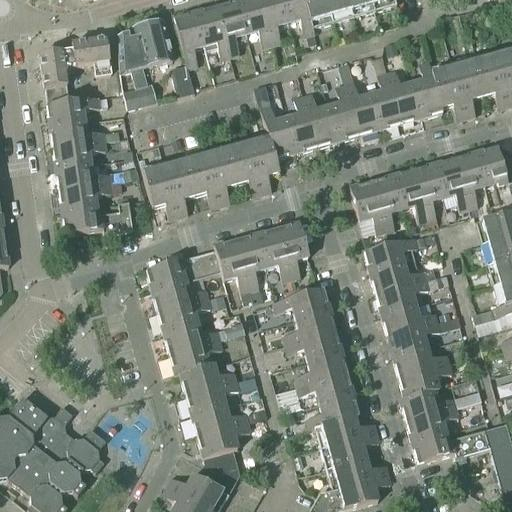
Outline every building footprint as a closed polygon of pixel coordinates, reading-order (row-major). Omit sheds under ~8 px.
[(278,0),(258,0),(256,1),(271,51),(279,49),(275,33),(287,30),(278,0)] [(278,0),(287,30),(298,26),(303,42),(313,39),(311,34),(302,0),(278,0)] [(302,0),(311,34),(316,33),(316,32),(333,27),(324,0),(302,0)] [(324,0),(333,27),(354,22),(346,0),(324,0)] [(346,0),(354,22),(374,16),(369,0),(346,0)] [(369,0),(374,16),(395,11),(392,0),(369,0)] [(256,1),(236,6),(245,40),(257,37),(261,54),(271,51),(256,1)] [(236,6),(214,12),(229,63),(238,60),(233,44),(245,40),(236,6)] [(194,18),(203,52),(215,49),(220,65),(219,70),(224,87),(235,85),(229,63),(214,12),(194,18)] [(192,55),(203,52),(194,18),(172,24),(185,71),(186,75),(196,72),(192,55)] [(131,35),(132,39),(140,74),(142,73),(171,65),(164,38),(161,27),(131,35)] [(140,74),(132,39),(116,43),(118,80),(129,77),(134,94),(146,91),(142,73),(140,74)] [(44,95),(46,110),(68,107),(64,74),(93,70),(95,82),(110,80),(105,45),(70,50),(71,56),(40,60),(38,63),(43,95),(44,95)] [(397,59),(394,48),(384,51),(387,62),(397,59)] [(507,52),(492,56),(507,112),(511,110),(511,96),(511,94),(511,93),(511,50),(507,52)] [(492,56),(471,62),(481,102),(493,99),(497,115),(507,112),(492,56)] [(263,64),(266,74),(275,71),(272,61),(263,64)] [(380,99),(369,102),(378,136),(399,130),(385,79),(380,62),(371,65),(380,99)] [(471,62),(450,68),(465,124),(474,121),(470,105),(481,102),(471,62)] [(422,87),(410,90),(419,124),(441,118),(440,113),(429,73),(427,68),(417,70),(422,87)] [(450,68),(429,73),(440,113),(451,110),(456,126),(465,124),(450,68)] [(342,90),(343,91),(356,142),(378,136),(369,102),(357,105),(347,70),(337,73),(342,90)] [(170,79),(173,92),(176,103),(192,99),(186,75),(185,71),(169,75),(170,79)] [(394,77),(385,79),(399,130),(419,124),(410,90),(398,94),(394,77)] [(146,91),(134,94),(139,112),(154,108),(150,90),(146,91)] [(269,111),(263,91),(253,94),(259,114),(269,111)] [(339,110),(327,113),(336,147),(356,142),(343,91),(334,93),(339,110)] [(139,112),(134,94),(122,97),(126,115),(139,112)] [(311,100),(301,103),(315,153),(336,147),(327,113),(315,117),(311,100)] [(45,111),(48,133),(83,128),(81,116),(99,113),(97,105),(97,103),(68,107),(46,110),(45,111)] [(106,112),(105,103),(97,105),(99,113),(106,112)] [(297,122),(286,125),(295,159),(315,153),(301,103),(292,105),(297,122)] [(264,133),(265,138),(274,165),(295,159),(286,125),(274,128),(269,111),(259,114),(261,120),(261,122),(264,133)] [(261,122),(261,120),(255,122),(255,123),(258,135),(264,133),(261,122)] [(48,133),(51,153),(103,146),(118,144),(117,136),(110,137),(102,138),(84,140),(83,128),(48,133)] [(261,140),(245,144),(260,200),(270,198),(265,182),(278,178),(274,165),(265,138),(261,139),(261,140)] [(245,144),(224,150),(235,190),(247,186),(251,203),(260,200),(245,144)] [(51,153),(54,176),(89,171),(87,159),(104,156),(103,146),(51,153)] [(224,150),(204,156),(219,212),(228,209),(224,193),(235,190),(224,150)] [(511,168),(507,150),(496,153),(502,174),(511,171),(511,168)] [(489,214),(492,224),(511,219),(511,193),(511,189),(506,190),(502,174),(496,153),(473,159),(483,193),(491,190),(497,212),(489,214)] [(121,157),(122,166),(131,165),(130,156),(121,157)] [(204,156),(183,162),(194,201),(205,198),(210,214),(219,212),(204,156)] [(472,196),(483,193),(473,159),(454,164),(468,215),(476,212),(472,196)] [(183,162),(162,167),(178,223),(187,221),(182,205),(194,201),(183,162)] [(458,218),(468,215),(454,164),(432,170),(442,204),(453,201),(458,218)] [(178,223),(162,167),(146,172),(140,173),(151,213),(164,210),(168,226),(178,223)] [(441,204),(442,204),(432,170),(412,176),(426,227),(428,234),(437,232),(433,216),(444,213),(441,204)] [(54,176),(57,198),(109,190),(121,188),(137,185),(136,176),(91,183),(89,171),(54,176)] [(417,229),(426,227),(412,176),(391,182),(400,216),(412,212),(417,229)] [(389,219),(400,216),(391,182),(370,188),(384,238),(393,236),(389,219)] [(120,197),(118,188),(109,190),(110,198),(120,197)] [(375,241),(384,238),(370,188),(348,194),(358,228),(359,227),(370,224),(375,241)] [(57,198),(60,218),(95,213),(93,202),(111,199),(110,198),(109,190),(57,198)] [(95,213),(60,218),(63,241),(102,235),(102,240),(131,236),(127,209),(117,210),(118,219),(96,222),(95,213)] [(480,249),(486,272),(511,264),(511,219),(492,224),(481,227),(483,235),(486,247),(480,249)] [(298,229),(276,235),(290,285),(292,285),(299,283),(294,266),(307,263),(298,229)] [(276,235),(256,240),(265,274),(276,271),(281,288),(284,287),(290,285),(276,235)] [(384,238),(375,241),(377,248),(377,249),(386,246),(384,238)] [(256,240),(235,246),(248,297),(258,294),(253,278),(265,274),(256,240)] [(413,245),(415,254),(423,252),(421,243),(413,245)] [(362,258),(368,280),(402,271),(399,259),(415,255),(415,254),(413,245),(413,244),(362,258)] [(212,252),(214,257),(220,278),(222,286),(235,283),(239,299),(240,299),(243,311),(251,309),(249,299),(248,297),(235,246),(212,252)] [(214,257),(186,265),(192,286),(220,278),(214,257)] [(511,264),(486,272),(492,293),(511,287),(511,264)] [(144,276),(150,298),(184,288),(192,286),(186,265),(144,276)] [(368,280),(374,301),(434,285),(432,275),(405,283),(402,271),(368,280)] [(374,301),(380,322),(414,314),(410,301),(447,290),(445,282),(434,285),(374,301)] [(284,287),(286,296),(295,294),(292,285),(290,285),(284,287)] [(496,308),(497,313),(511,308),(511,287),(492,293),(496,308)] [(150,298),(156,319),(206,305),(204,296),(187,301),(184,288),(150,298)] [(295,294),(286,296),(284,297),(286,305),(304,300),(301,292),(295,294)] [(291,315),(295,326),(328,316),(323,295),(304,300),(286,305),(272,309),(275,319),(291,315)] [(261,306),(258,297),(249,299),(251,309),(261,306)] [(210,314),(211,316),(224,313),(221,301),(206,305),(209,314),(210,314)] [(156,319),(162,339),(195,330),(192,319),(209,314),(206,305),(156,319)] [(509,320),(511,329),(511,308),(497,313),(491,315),(470,321),(473,330),(481,328),(509,320)] [(380,322),(385,343),(436,329),(434,320),(417,324),(414,314),(380,322)] [(281,343),(284,353),(334,338),(328,316),(295,326),(298,338),(281,343)] [(238,320),(237,320),(227,322),(230,333),(217,336),(219,346),(224,345),(229,343),(236,341),(243,339),(238,320)] [(457,323),(451,325),(438,328),(440,337),(459,332),(457,323)] [(385,343),(391,363),(425,354),(422,342),(439,338),(436,329),(385,343)] [(162,339),(168,361),(219,346),(217,336),(199,341),(195,330),(162,339)] [(303,356),(306,368),(340,358),(334,338),(284,353),(286,361),(303,356)] [(174,382),(178,381),(212,371),(207,372),(204,360),(245,349),(243,339),(236,341),(229,343),(224,345),(219,346),(168,361),(174,382)] [(511,344),(499,348),(502,357),(511,354),(511,344)] [(391,363),(397,384),(448,371),(445,361),(428,366),(425,354),(391,363)] [(511,364),(511,354),(502,357),(505,366),(511,364)] [(292,385),(294,393),(346,378),(340,358),(306,368),(309,380),(292,385)] [(178,381),(184,402),(234,388),(232,379),(215,383),(212,371),(178,381)] [(434,384),(450,380),(448,371),(397,384),(402,405),(398,406),(398,407),(432,397),(433,398),(437,397),(434,384)] [(346,378),(294,393),(297,403),(314,398),(318,410),(351,400),(346,378)] [(184,402),(190,423),(224,413),(220,402),(246,395),(243,385),(234,388),(184,402)] [(398,407),(404,428),(455,413),(452,405),(449,394),(437,397),(433,398),(432,397),(398,407)] [(478,396),(456,402),(458,411),(481,405),(478,396)] [(358,422),(351,400),(318,410),(321,421),(304,426),(307,436),(313,434),(353,423),(358,422)] [(0,485),(5,485),(28,503),(29,511),(28,511),(61,511),(60,504),(63,500),(71,499),(76,503),(84,492),(79,488),(78,480),(82,476),(89,475),(95,479),(98,474),(103,469),(98,464),(97,457),(104,447),(89,435),(82,445),(74,446),(65,439),(64,431),(71,421),(61,413),(53,423),(45,423),(22,405),(6,424),(0,424),(0,485)] [(190,423),(196,443),(246,430),(244,420),(227,425),(224,413),(190,423)] [(404,428),(410,448),(444,438),(441,428),(457,423),(455,413),(404,428)] [(315,439),(320,456),(375,440),(373,430),(357,435),(353,423),(313,434),(314,439),(315,439)] [(246,430),(196,443),(201,461),(235,452),(232,443),(249,439),(269,433),(266,424),(246,430)] [(444,438),(410,448),(416,471),(453,460),(454,465),(488,455),(502,504),(504,511),(511,508),(511,455),(505,430),(446,447),(444,438)] [(323,471),(325,476),(365,465),(361,453),(378,448),(375,440),(320,456),(324,471),(323,471)] [(196,483),(227,501),(238,481),(231,457),(236,456),(235,452),(201,461),(203,470),(196,483)] [(238,463),(243,483),(258,479),(252,459),(238,463)] [(326,480),(331,496),(386,480),(384,472),(368,476),(365,465),(325,476),(326,481),(326,480)] [(386,480),(331,496),(336,511),(358,511),(377,507),(373,494),(389,490),(386,480)] [(170,484),(166,493),(199,511),(221,511),(224,507),(225,507),(228,502),(227,501),(196,483),(191,481),(185,492),(170,484)] [(176,509),(173,511),(199,511),(166,493),(161,501),(176,509)] [(336,511),(331,496),(318,499),(310,511),(336,511)]
